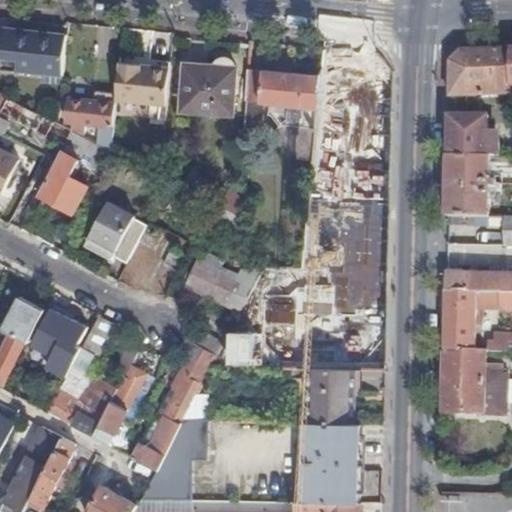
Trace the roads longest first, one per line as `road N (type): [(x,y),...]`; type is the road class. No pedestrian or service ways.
road 1 (secondary): [(410,511),(422,17)]
road 2 (residential): [(187,0),(374,20),(422,17)]
road 3 (residential): [(161,325),(0,238)]
